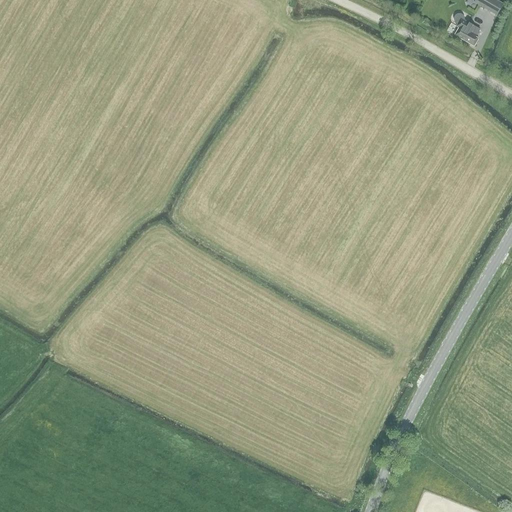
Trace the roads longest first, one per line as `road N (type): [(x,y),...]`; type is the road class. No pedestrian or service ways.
road 1 (tertiary): [(370,511),(432,372),(511,234)]
road 2 (tertiary): [(511,95),(337,0)]
